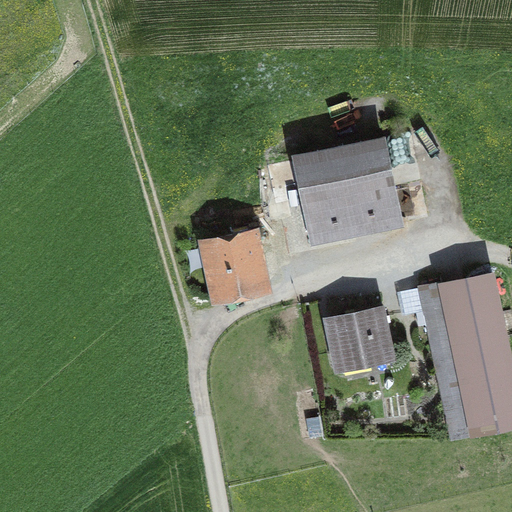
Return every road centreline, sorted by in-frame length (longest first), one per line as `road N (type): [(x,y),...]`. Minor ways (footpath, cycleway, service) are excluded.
road 1 (track): [(87,0),(194,373)]
road 2 (track): [(0,122),(97,31)]
